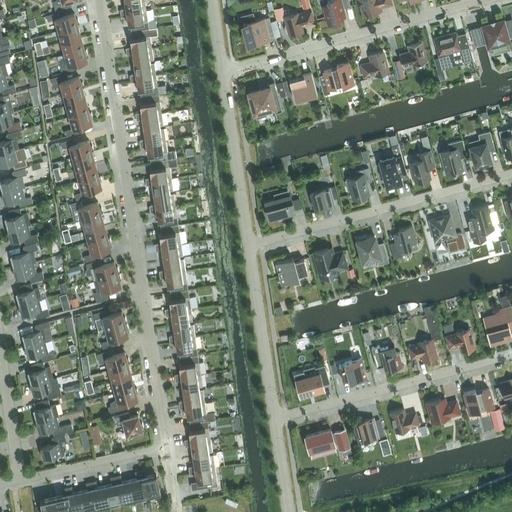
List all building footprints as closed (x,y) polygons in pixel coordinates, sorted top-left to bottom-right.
[(70,1),(72,0),(55,0),(53,2),(55,10),(71,6),(70,1)] [(127,16),(126,12),(146,9),(144,0),(124,0),(125,8),(119,9),(121,16),(126,16),(127,16)] [(307,0),(304,0),(301,1),(303,9),(309,7),(307,0)] [(327,25),(340,21),(339,18),(345,16),(343,8),(350,6),(348,0),(329,0),(327,1),(328,5),(322,6),(327,25)] [(358,0),(363,15),(381,10),(380,7),(391,4),(389,0),(358,0)] [(146,9),(126,12),(127,16),(126,16),(128,24),(130,24),(131,31),(149,28),(146,9)] [(298,13),(298,12),(284,16),(286,25),(285,25),(285,28),(285,30),(286,32),(287,34),(288,34),(289,35),(303,31),(301,25),(314,22),(311,10),(298,13)] [(55,19),(58,30),(77,25),(77,24),(79,24),(78,19),(76,19),(74,13),(59,17),(58,12),(46,15),(47,21),(55,19)] [(248,45),(274,38),(274,36),(280,35),(277,25),(271,26),(269,17),(263,19),(263,18),(255,20),(253,12),(236,17),(241,35),(245,34),(248,45)] [(508,48),(506,41),(509,40),(508,36),(511,34),(511,22),(511,20),(504,22),(503,19),(495,21),(494,19),(490,20),(490,23),(482,25),(482,27),(471,30),(475,44),(486,40),(488,46),(491,45),(493,53),(508,48)] [(58,30),(61,42),(81,37),(77,25),(58,30)] [(131,47),(132,50),(152,47),(149,28),(131,31),(132,38),(130,38),(131,47)] [(465,33),(456,35),(456,32),(434,38),(438,55),(439,57),(441,65),(454,62),(453,59),(461,56),(463,61),(462,61),(462,62),(472,59),(471,53),(465,33)] [(0,55),(10,52),(9,46),(10,46),(7,35),(2,37),(0,36),(0,55)] [(61,42),(64,54),(84,48),(81,37),(61,42)] [(412,64),(412,65),(427,61),(422,41),(407,45),(408,52),(400,54),(399,53),(402,67),(412,64)] [(42,47),(35,49),(37,55),(43,53),(42,47)] [(152,47),(132,50),(131,47),(125,48),(126,55),(132,54),(134,64),(150,61),(149,60),(153,59),(152,47)] [(59,64),(62,73),(74,70),(72,64),(87,60),(85,54),(87,54),(86,48),(84,49),(84,48),(64,54),(66,60),(59,64)] [(477,51),(471,53),(472,59),(476,72),(481,71),(477,51)] [(375,75),(388,71),(383,52),(369,56),(371,62),(361,65),(364,76),(374,74),(375,75)] [(0,75),(5,74),(6,75),(7,74),(4,63),(10,62),(8,55),(0,57),(0,75)] [(136,81),(136,77),(156,74),(154,62),(150,63),(150,61),(134,64),(135,74),(129,75),(130,82),(136,81)] [(354,83),(348,62),(336,65),(337,67),(323,70),(324,75),(318,76),(324,95),(330,93),(329,89),(336,87),(336,86),(341,84),(342,86),(354,83)] [(46,67),(39,69),(41,76),(48,75),(46,67)] [(404,77),(402,69),(395,71),(398,79),(404,77)] [(442,69),(435,71),(437,79),(445,77),(442,69)] [(294,99),(317,93),(311,72),(303,74),(303,76),(289,80),(294,99)] [(5,74),(0,75),(0,87),(1,88),(3,94),(16,90),(14,83),(8,85),(6,75),(5,74)] [(156,74),(136,77),(136,81),(137,89),(140,89),(141,96),(158,93),(156,74)] [(61,87),(63,93),(82,88),(82,87),(84,87),(83,81),(81,82),(79,76),(64,80),(63,75),(51,78),(53,87),(61,87)] [(47,78),(40,79),(41,88),(48,87),(47,78)] [(366,79),(360,81),(362,88),(368,86),(366,79)] [(247,93),(247,94),(249,93),(256,118),(282,111),(274,82),(267,84),(268,87),(249,92),(249,91),(248,91),(249,93),(247,93)] [(282,82),(276,83),(280,97),(285,96),(282,82)] [(37,85),(29,87),(31,94),(38,93),(37,85)] [(63,93),(66,105),(85,100),(82,88),(63,93)] [(141,112),(142,116),(161,113),(158,93),(141,96),(142,103),(140,103),(141,112)] [(0,114),(11,112),(13,112),(10,100),(4,101),(3,96),(0,96),(0,114)] [(66,105),(69,117),(89,111),(85,100),(66,105)] [(77,127),(92,123),(90,117),(92,117),(91,111),(89,112),(89,111),(69,117),(72,128),(65,130),(66,136),(79,132),(77,127)] [(11,112),(0,114),(0,126),(7,125),(8,131),(21,127),(20,121),(14,122),(11,112)] [(161,113),(142,116),(141,112),(135,113),(136,120),(142,119),(143,129),(159,127),(159,125),(163,125),(161,113)] [(146,146),(146,142),(165,140),(164,128),(160,128),(159,127),(143,129),(145,139),(139,140),(140,147),(146,146)] [(511,155),(511,127),(507,129),(508,136),(500,138),(506,157),(511,155)] [(0,153),(17,149),(17,150),(18,149),(18,148),(15,138),(21,137),(19,130),(6,134),(8,139),(0,141),(0,153)] [(475,166),(476,165),(491,161),(488,151),(494,149),(489,131),(478,134),(479,138),(468,141),(475,166)] [(395,134),(388,136),(391,146),(398,144),(395,134)] [(69,146),(72,157),(92,152),(92,151),(94,150),(92,145),(90,146),(89,140),(74,144),(72,138),(60,142),(62,148),(69,146)] [(463,169),(460,158),(466,156),(462,139),(447,143),(449,150),(440,152),(446,174),(454,172),(455,172),(455,171),(463,169)] [(147,155),(149,154),(150,161),(176,158),(175,150),(167,151),(165,140),(146,142),(146,146),(147,155)] [(391,146),(394,156),(379,160),(382,169),(379,170),(379,173),(380,176),(382,179),(384,178),(386,186),(389,186),(399,183),(401,182),(398,171),(405,169),(398,144),(391,146)] [(17,149),(0,153),(0,165),(12,163),(14,168),(27,165),(25,158),(27,158),(24,147),(18,148),(18,149),(17,150),(17,149)] [(434,165),(430,150),(422,152),(424,159),(409,163),(415,182),(430,178),(427,167),(434,165)] [(72,157),(75,169),(95,163),(92,152),(72,157)] [(177,165),(176,158),(150,161),(151,168),(149,169),(151,177),(152,181),(171,178),(169,166),(177,165)] [(75,169),(79,180),(98,175),(95,163),(75,169)] [(52,168),(54,175),(60,173),(59,166),(52,168)] [(3,192),(22,187),(24,186),(21,176),(27,174),(25,167),(12,171),(14,177),(1,180),(0,180),(3,192)] [(347,178),(352,199),(369,195),(365,180),(371,179),(368,167),(355,171),(356,175),(347,178)] [(98,176),(98,175),(79,180),(80,187),(82,191),(74,194),(76,200),(88,196),(87,191),(101,187),(100,181),(102,180),(100,175),(98,176)] [(171,178),(152,181),(151,177),(145,178),(146,185),(152,185),(153,194),(169,192),(169,191),(173,190),(171,178)] [(315,209),(334,204),(332,199),(338,197),(335,186),(329,187),(310,192),(315,209)] [(22,187),(3,192),(1,192),(5,204),(18,200),(20,206),(32,202),(31,196),(25,197),(22,187)] [(287,217),(303,213),(299,199),(291,201),(290,195),(289,195),(287,191),(274,194),(275,199),(265,202),(269,218),(286,213),(287,217)] [(156,211),(156,208),(175,205),(173,193),(169,193),(169,192),(153,194),(155,204),(149,205),(150,212),(156,211)] [(511,197),(503,200),(508,217),(511,215),(511,197)] [(78,207),(82,219),(101,213),(103,212),(101,207),(99,207),(98,201),(83,205),(81,200),(69,203),(71,209),(78,207)] [(156,208),(156,211),(157,220),(159,220),(160,227),(178,224),(175,205),(156,208)] [(484,231),(493,229),(487,205),(471,209),(474,219),(467,221),(473,242),(486,238),(484,231)] [(9,229),(28,224),(30,224),(26,212),(21,214),(20,208),(8,211),(9,217),(7,218),(6,217),(9,229)] [(82,219),(85,230),(104,225),(101,213),(82,219)] [(430,220),(435,240),(445,237),(449,251),(465,247),(461,232),(454,234),(449,215),(430,220)] [(28,224),(9,229),(7,229),(10,241),(24,237),(25,243),(38,240),(36,233),(31,235),(28,224)] [(161,243),(161,246),(181,243),(178,224),(160,227),(161,234),(159,234),(160,243),(161,243)] [(85,230),(88,242),(107,237),(104,225),(85,230)] [(416,242),(412,225),(399,229),(400,232),(394,234),(396,242),(390,243),(394,258),(402,255),(401,250),(411,248),(411,250),(417,249),(417,247),(416,242)] [(377,244),(374,235),(366,238),(365,236),(358,238),(359,240),(357,240),(362,262),(376,258),(378,264),(388,261),(383,242),(377,244)] [(85,261),(97,258),(96,253),(111,249),(109,243),(111,242),(110,237),(108,237),(107,237),(88,242),(91,253),(84,255),(85,261)] [(14,266),(14,267),(33,262),(35,261),(32,250),(38,249),(36,242),(23,246),(25,252),(12,255),(12,254),(11,255),(14,266)] [(181,243),(161,246),(161,243),(160,243),(155,243),(156,251),(162,250),(163,260),(179,257),(179,256),(183,255),(181,243)] [(313,252),(320,277),(338,272),(338,270),(347,268),(343,250),(333,253),(331,247),(313,252)] [(166,277),(165,273),(185,270),(183,258),(179,259),(179,257),(163,260),(164,269),(159,270),(160,278),(166,277)] [(276,262),(278,270),(279,275),(282,283),(299,278),(298,275),(307,272),(304,258),(294,261),(293,257),(276,262)] [(99,265),(98,260),(86,263),(87,269),(90,269),(93,280),(117,273),(114,261),(99,265)] [(33,262),(14,267),(14,266),(13,267),(16,279),(29,275),(31,281),(44,277),(42,271),(36,272),(33,262)] [(80,272),(78,265),(67,268),(69,275),(80,272)] [(185,270),(165,273),(166,277),(167,285),(169,285),(170,292),(188,289),(185,270)] [(117,273),(93,280),(96,291),(94,292),(96,302),(108,299),(106,289),(121,285),(117,273)] [(20,304),(39,299),(41,299),(38,287),(32,289),(31,283),(19,286),(20,292),(18,293),(17,292),(20,304)] [(171,308),(171,311),(191,308),(188,289),(170,292),(171,299),(169,299),(170,308),(171,308)] [(509,303),(507,295),(499,297),(501,305),(509,303)] [(39,299),(20,304),(18,304),(21,316),(35,312),(36,318),(49,315),(47,308),(42,310),(39,299)] [(503,312),(484,317),(488,333),(491,343),(511,337),(509,328),(511,327),(511,313),(510,307),(502,309),(503,312)] [(191,308),(171,311),(171,308),(170,308),(164,309),(165,316),(171,315),(173,325),(189,323),(189,321),(193,320),(191,308)] [(107,315),(105,310),(93,313),(96,322),(104,322),(105,328),(127,323),(125,317),(123,317),(121,311),(107,315)] [(434,312),(425,314),(432,338),(433,340),(441,338),(434,312)] [(74,332),(72,315),(64,317),(69,333),(74,332)] [(23,334),(26,345),(26,346),(45,341),(47,340),(44,329),(50,328),(48,321),(35,325),(36,331),(24,334),(23,334)] [(113,339),(128,335),(126,329),(128,329),(127,323),(105,328),(108,340),(101,342),(103,348),(115,344),(113,339)] [(176,342),(175,338),(195,335),(193,323),(189,324),(189,323),(173,325),(174,335),(168,336),(169,343),(175,342),(176,342)] [(451,323),(443,325),(445,331),(453,329),(451,323)] [(459,345),(461,351),(475,347),(469,328),(456,332),(456,333),(445,336),(449,348),(459,345)] [(195,335),(175,338),(176,342),(175,342),(177,350),(179,350),(180,357),(198,355),(195,335)] [(433,340),(432,338),(418,342),(418,343),(408,346),(411,358),(422,355),(423,361),(437,357),(433,340)] [(54,350),(48,351),(45,341),(26,346),(26,345),(24,346),(28,357),(41,354),(43,360),(55,356),(54,350)] [(379,345),(371,347),(376,367),(383,365),(384,369),(390,368),(391,370),(404,366),(400,352),(396,353),(394,344),(380,348),(379,345)] [(324,348),(318,349),(322,361),(327,360),(324,348)] [(126,358),(125,352),(110,356),(108,350),(96,354),(99,362),(107,363),(108,369),(128,364),(128,363),(130,362),(128,357),(126,358)] [(180,373),(181,377),(200,374),(198,355),(180,357),(181,364),(179,365),(180,373)] [(343,380),(348,379),(349,381),(367,377),(361,357),(344,362),(344,363),(338,365),(343,380)] [(43,362),(31,365),(32,371),(29,372),(29,371),(32,383),(51,378),(52,378),(49,366),(44,368),(43,362)] [(108,369),(112,381),(131,375),(128,364),(108,369)] [(295,379),(300,395),(324,388),(323,384),(329,382),(324,365),(315,368),(317,373),(304,376),(303,371),(294,374),(295,379)] [(200,374),(181,377),(180,373),(174,374),(175,381),(181,380),(183,390),(199,388),(198,386),(202,386),(200,374)] [(112,381),(115,392),(134,387),(131,375),(112,381)] [(32,383),(30,383),(33,395),(46,391),(48,397),(61,394),(59,387),(54,389),(51,378),(32,383)] [(511,379),(500,382),(504,398),(511,395),(511,379)] [(84,381),(86,388),(92,386),(91,380),(84,381)] [(73,384),(64,387),(65,393),(75,390),(73,384)] [(123,403),(138,399),(136,393),(138,392),(136,387),(135,388),(134,387),(115,392),(117,399),(110,403),(110,405),(108,406),(109,412),(124,408),(123,403)] [(185,407),(185,404),(205,401),(203,389),(199,389),(199,388),(183,390),(184,400),(178,401),(179,408),(185,407)] [(493,405),(489,388),(476,392),(475,389),(463,392),(469,413),(481,410),(480,409),(493,405)] [(459,413),(456,400),(446,403),(444,398),(426,402),(432,421),(449,417),(449,416),(459,413)] [(56,416),(58,415),(55,404),(50,405),(48,399),(36,402),(38,408),(35,409),(35,408),(34,409),(37,420),(37,421),(56,415),(56,416)] [(205,401),(185,404),(185,407),(186,416),(188,415),(189,422),(207,420),(205,401)] [(509,413),(506,402),(500,404),(502,415),(509,413)] [(500,408),(493,410),(495,419),(502,417),(500,408)] [(416,416),(415,411),(405,414),(404,409),(390,412),(395,431),(409,428),(409,427),(419,424),(418,422),(422,421),(420,415),(416,416)] [(140,423),(138,414),(130,417),(128,411),(115,415),(118,425),(124,426),(126,435),(142,430),(142,428),(143,427),(142,422),(140,423)] [(59,426),(56,416),(56,415),(37,421),(37,420),(36,421),(39,432),(52,429),(54,435),(73,429),(71,423),(59,426)] [(362,420),(353,422),(358,442),(379,437),(378,436),(384,434),(382,427),(376,428),(374,421),(373,417),(362,420)] [(190,438),(191,442),(210,439),(207,420),(189,422),(190,430),(188,430),(190,438)] [(102,442),(97,424),(89,426),(94,444),(102,442)] [(419,427),(421,436),(428,434),(425,425),(419,427)] [(305,435),(309,451),(335,444),(334,443),(338,442),(340,448),(349,446),(344,429),(331,433),(330,428),(330,429),(305,435)] [(52,437),(53,443),(40,447),(43,458),(45,458),(45,460),(52,458),(51,456),(64,453),(61,442),(66,440),(65,434),(52,437)] [(190,438),(184,439),(185,446),(191,446),(192,455),(208,453),(208,452),(212,451),(210,439),(191,442),(190,438)] [(195,472),(195,469),(214,466),(213,454),(209,454),(208,453),(192,455),(194,465),(188,466),(189,473),(195,473),(195,472)] [(214,466),(195,469),(195,472),(195,473),(197,488),(217,485),(214,466)] [(145,468),(140,470),(147,499),(150,498),(149,493),(160,491),(156,473),(147,475),(145,468)] [(129,479),(133,497),(134,502),(135,502),(133,497),(142,495),(143,500),(147,499),(140,470),(134,471),(136,478),(129,479)] [(133,497),(129,479),(122,481),(121,474),(115,475),(122,505),(125,504),(124,499),(133,497)] [(105,485),(109,503),(108,503),(109,507),(110,507),(109,502),(118,500),(119,505),(122,505),(115,475),(110,477),(111,483),(105,485)] [(108,503),(109,503),(105,485),(98,486),(96,480),(91,481),(97,510),(101,509),(100,505),(108,503)] [(87,489),(80,491),(84,511),(85,511),(84,508),(93,506),(94,511),(97,510),(91,481),(85,482),(87,489)] [(72,485),(66,487),(71,511),(75,511),(75,510),(84,508),(84,511),(80,491),(73,492),(72,485)] [(55,496),(59,511),(66,511),(68,511),(71,511),(66,487),(61,488),(62,495),(55,496)] [(59,511),(55,496),(40,500),(42,511),(59,511)]
